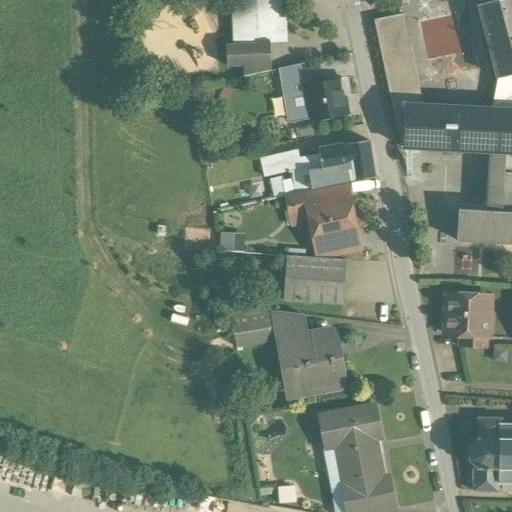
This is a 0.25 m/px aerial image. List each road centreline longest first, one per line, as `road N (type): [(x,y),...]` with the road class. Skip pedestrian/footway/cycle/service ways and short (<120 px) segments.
road 1 (residential): [(348,0),(449,511)]
road 2 (track): [(79,0),(89,244),(182,359)]
